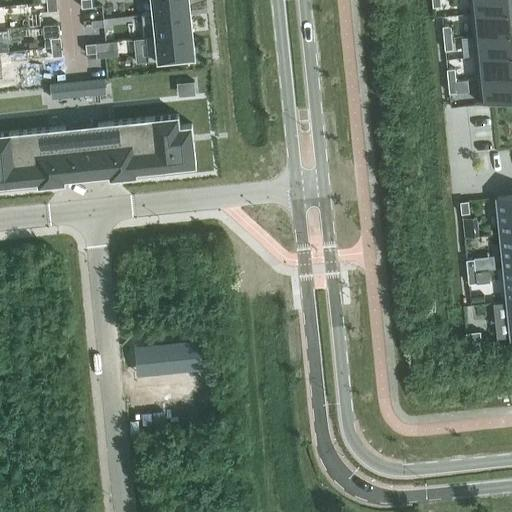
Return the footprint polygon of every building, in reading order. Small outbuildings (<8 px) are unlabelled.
[(151,13),(141,14),(141,15),(190,10),(188,0),(151,0),(153,13),(151,13)] [(511,0),(465,0),(467,13),(511,8),(511,0)] [(57,1),(46,2),(47,11),(58,10),(57,1)] [(511,8),(467,13),(469,35),(511,30),(511,8)] [(190,10),(141,15),(142,24),(154,23),(155,35),(146,36),(146,37),(192,32),(190,10)] [(442,26),(443,38),(452,37),(450,25),(442,26)] [(511,30),(469,35),(472,57),(511,52),(511,30)] [(192,32),(146,37),(148,61),(194,56),(192,32)] [(60,36),(50,37),(51,47),(61,46),(60,36)] [(453,49),(452,37),(443,38),(445,50),(453,49)] [(96,42),(85,43),(86,53),(97,52),(96,42)] [(61,46),(51,47),(52,56),(62,55),(61,46)] [(511,52),(472,57),(474,79),(511,74),(511,52)] [(455,68),(446,69),(448,81),(456,80),(455,68)] [(511,74),(474,79),(476,101),(511,97),(511,74)] [(105,78),(49,84),(51,98),(106,92),(105,78)] [(457,92),(456,80),(448,81),(449,93),(457,92)] [(0,184),(38,181),(38,185),(51,183),(65,182),(64,178),(87,176),(96,175),(109,173),(110,177),(136,174),(136,170),(196,164),(192,123),(179,125),(178,113),(0,132),(0,184)] [(511,195),(499,197),(503,232),(511,231),(511,195)] [(468,200),(460,201),(461,213),(469,213),(468,200)] [(463,218),(465,237),(477,236),(475,216),(463,218)] [(511,231),(503,232),(507,267),(511,266),(511,231)] [(467,271),(475,270),(474,258),(466,259),(467,271)] [(475,270),(467,271),(468,283),(476,282),(475,270)] [(480,331),(466,332),(467,342),(481,341),(480,331)] [(191,340),(135,346),(138,374),(194,368),(191,340)]
